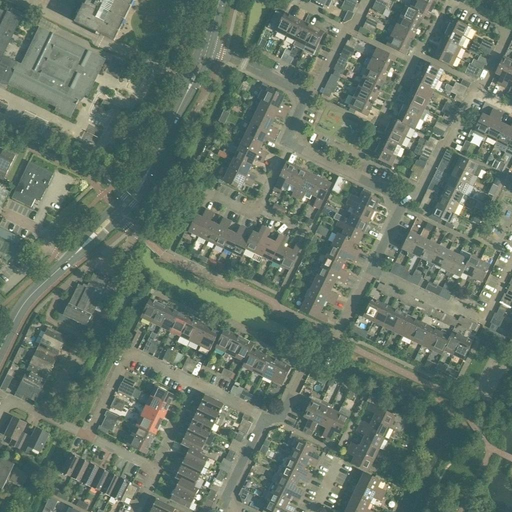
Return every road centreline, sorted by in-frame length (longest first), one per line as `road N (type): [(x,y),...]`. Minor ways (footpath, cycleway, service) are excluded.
road 1 (residential): [(88,439),(129,352),(274,421)]
road 2 (residential): [(274,421),(313,353),(326,356),(368,270)]
road 3 (residential): [(368,270),(484,320),(511,266)]
road 4 (tertiary): [(0,349),(24,303),(119,211)]
road 5 (tertiary): [(119,211),(149,171),(190,83)]
road 6 (residential): [(474,90),(510,29),(454,0)]
road 7 (residential): [(404,198),(417,196),(474,90)]
road 8 (residential): [(404,198),(285,144)]
road 9 (residential): [(137,511),(156,471),(88,439)]
